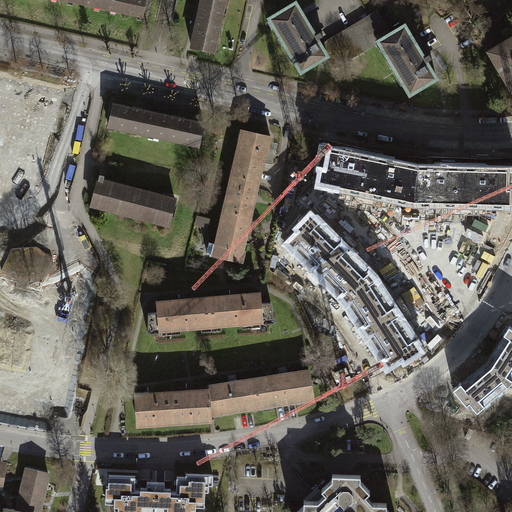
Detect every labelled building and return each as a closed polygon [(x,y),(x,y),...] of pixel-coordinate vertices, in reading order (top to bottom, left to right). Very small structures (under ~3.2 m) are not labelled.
[(70,0),(144,15),(147,0),(70,0)] [(200,0),(193,47),(219,52),(227,0),(200,0)] [(318,6),(315,1),(302,8),(306,14),(318,6)] [(321,44),(318,46),(315,41),(318,39),(323,36),(320,32),(318,34),(315,35),(312,37),(300,16),(303,15),(296,3),(269,19),(270,20),(273,19),(277,25),(274,27),(281,38),(284,36),(287,42),(284,44),(291,55),(294,53),(297,59),(295,61),(301,72),(326,57),(328,56),(321,44)] [(327,41),(341,65),(379,42),(378,41),(391,34),(377,10),(327,40),(327,41)] [(315,35),(303,15),(300,16),(312,37),(315,35)] [(273,19),(270,20),(268,22),(271,28),(274,27),(277,25),(273,19)] [(378,41),(379,42),(379,43),(382,41),(386,48),(383,49),(390,60),(392,58),(396,65),(394,66),(400,77),(403,76),(406,82),(404,84),(410,94),(437,79),(430,67),(426,69),(424,64),(427,62),(432,59),(429,55),(427,56),(424,58),(421,59),(409,39),(412,37),(405,25),(391,34),(378,41)] [(284,36),(281,38),(278,39),(282,45),(284,44),(287,42),(284,36)] [(424,58),(412,37),(409,39),(421,59),(424,58)] [(511,39),(491,52),(511,87),(511,39)] [(334,69),(341,65),(327,41),(321,44),(328,56),(326,57),(334,69)] [(382,41),(379,43),(377,45),(380,51),(383,49),(386,48),(382,41)] [(292,63),(295,61),(297,59),(294,53),(291,55),(288,56),(292,63)] [(392,58),(390,60),(387,62),(391,68),(394,66),(396,65),(392,58)] [(403,76),(400,77),(397,79),(401,85),(404,84),(406,82),(403,76)] [(0,110),(4,112),(10,80),(0,77),(0,110)] [(16,138),(48,144),(49,136),(46,135),(48,128),(51,128),(55,109),(37,105),(39,97),(44,98),(46,88),(31,85),(30,87),(21,85),(21,82),(10,80),(4,112),(24,116),(22,126),(19,125),(16,138)] [(206,118),(112,100),(107,126),(201,144),(206,118)] [(233,174),(259,180),(267,147),(268,147),(271,137),(243,130),(233,174)] [(16,138),(13,150),(16,151),(14,161),(11,160),(9,173),(40,180),(42,171),(38,170),(40,162),(44,163),(46,153),(42,153),(44,145),(47,146),(48,144),(16,138)] [(322,148),(318,168),(322,169),(319,181),(367,191),(370,177),(366,176),(370,158),(322,148)] [(367,191),(414,201),(417,167),(370,158),(366,176),(370,177),(367,191)] [(466,169),(417,167),(414,201),(462,201),(463,187),(466,188),(466,169)] [(511,170),(466,169),(466,188),(463,187),(462,201),(511,203),(511,190),(511,170)] [(9,173),(6,184),(0,185),(0,216),(1,217),(19,239),(37,227),(32,214),(38,188),(35,188),(36,180),(40,181),(40,180),(9,173)] [(224,211),(250,217),(259,180),(233,174),(224,211)] [(89,206),(171,225),(178,195),(96,176),(89,206)] [(250,217),(224,211),(217,243),(209,241),(207,253),(215,254),(214,255),(242,261),(245,251),(242,250),(250,217)] [(328,255),(341,241),(328,228),(311,211),(296,227),(298,229),(287,241),(320,274),(334,261),(328,255)] [(210,225),(211,217),(198,216),(198,224),(210,225)] [(483,226),(472,254),(487,259),(497,232),(483,226)] [(354,290),(374,275),(358,258),(341,241),(328,255),(334,261),(320,274),(347,301),(357,295),(354,290)] [(464,256),(464,249),(457,247),(451,242),(445,245),(437,245),(435,252),(430,258),(433,264),(434,272),(441,274),(446,280),(453,276),(460,276),(463,268),(468,263),(464,256)] [(80,270),(54,281),(37,284),(33,306),(45,314),(43,325),(74,332),(81,297),(91,288),(80,270)] [(379,317),(383,324),(399,314),(386,293),(374,275),(354,290),(357,295),(347,301),(363,327),(379,317)] [(263,324),(275,323),(271,302),(261,303),(260,292),(209,297),(211,325),(263,320),(263,324)] [(148,313),(148,334),(160,333),(160,329),(211,325),(209,297),(158,301),(158,312),(148,313)] [(399,314),(383,324),(379,317),(363,327),(384,360),(388,367),(402,358),(404,361),(422,349),(410,330),(399,314)] [(74,332),(43,325),(40,338),(43,339),(41,349),(38,348),(35,360),(66,367),(66,366),(63,365),(65,358),(68,358),(74,332)] [(502,351),(492,365),(477,378),(473,374),(467,379),(471,383),(466,388),(461,382),(454,389),(467,404),(470,402),(478,411),(485,405),(483,403),(488,398),(490,401),(498,394),(496,392),(501,388),(503,390),(511,383),(511,381),(511,327),(509,326),(504,334),(510,338),(506,344),(501,341),(497,347),(502,351)] [(11,379),(4,410),(22,414),(23,411),(30,412),(29,416),(44,419),(48,401),(55,403),(58,393),(61,394),(63,383),(60,383),(61,375),(64,376),(66,367),(35,360),(32,373),(35,373),(33,384),(11,379)] [(283,373),(258,377),(263,405),(313,397),(309,369),(283,373)] [(0,409),(4,410),(11,379),(0,376),(0,409)] [(210,413),(263,405),(258,377),(234,381),(208,385),(209,389),(210,413)] [(171,391),(173,419),(206,417),(206,418),(211,418),(210,413),(209,389),(191,390),(171,391)] [(141,422),(173,419),(171,391),(152,393),(149,393),(149,391),(135,392),(138,423),(141,423),(141,422)] [(18,510),(29,511),(38,511),(48,472),(28,468),(18,510)] [(156,488),(154,511),(191,511),(192,508),(196,508),(196,500),(205,500),(205,491),(208,491),(209,484),(213,485),(213,475),(186,474),(186,477),(177,477),(177,491),(171,491),(171,489),(156,488)] [(322,489),(326,493),(318,500),(304,500),(304,506),(297,511),(389,511),(387,509),(387,503),(373,502),(366,495),(370,491),(361,480),(361,475),(346,474),(332,474),(332,479),(322,489)] [(154,511),(156,488),(141,488),(141,490),(135,490),(135,476),(109,475),(109,486),(106,486),(106,496),(114,496),(114,504),(118,505),(118,511),(154,511)]
